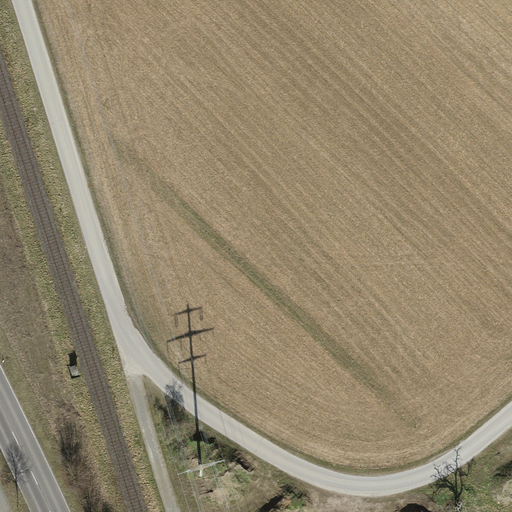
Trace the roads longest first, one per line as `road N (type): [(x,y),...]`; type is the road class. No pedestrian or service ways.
road 1 (track): [(22,0),(118,306),(153,366),(187,396),(303,470),(376,487),(440,470),(511,413)]
road 2 (track): [(134,338),(142,409),(175,511)]
road 3 (secondary): [(0,401),(52,511)]
